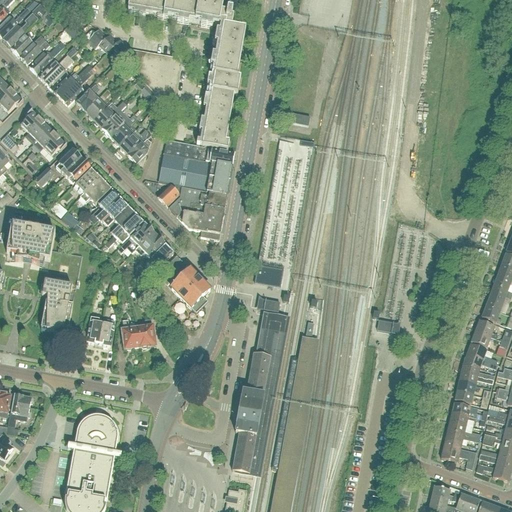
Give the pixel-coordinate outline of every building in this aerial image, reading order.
[(204,148),(212,150),(227,152),(229,144),(225,143),(234,97),(237,97),(240,80),(237,80),(245,33),(231,30),(235,9),(233,9),(234,0),(222,0),(222,4),(201,0),(129,0),(127,10),(223,27),(202,148),(204,148)] [(3,7),(0,9),(0,24),(7,18),(10,15),(3,7)] [(2,44),(10,51),(24,37),(45,15),(46,14),(39,7),(30,17),(31,18),(24,25),(26,27),(20,33),(17,29),(2,44)] [(47,14),(46,14),(45,15),(54,24),(62,16),(50,11),(47,14)] [(0,28),(0,41),(1,42),(17,27),(28,16),(25,13),(14,24),(9,19),(0,28)] [(74,23),(63,34),(71,41),(82,30),(74,23)] [(11,52),(19,60),(33,46),(29,43),(34,38),(30,33),(25,38),(11,52)] [(106,40),(98,33),(89,42),(97,50),(106,40)] [(99,48),(106,56),(110,52),(117,45),(109,38),(99,48)] [(33,46),(19,60),(26,68),(44,51),(45,52),(49,47),(44,42),(36,49),(33,46)] [(117,45),(110,52),(119,60),(127,51),(128,51),(120,42),(117,45)] [(43,56),(29,71),(36,78),(51,63),(50,63),(63,51),(60,49),(48,61),(43,56)] [(146,88),(153,95),(162,105),(173,107),(180,69),(176,68),(173,64),(174,60),(127,51),(119,60),(146,88)] [(37,79),(45,86),(70,60),(67,58),(57,67),(53,64),(37,79)] [(70,60),(45,86),(52,94),(68,78),(63,74),(73,64),(70,60)] [(61,103),(88,75),(84,72),(78,78),(74,74),(69,79),(53,95),(61,103)] [(88,75),(61,103),(67,109),(83,93),(79,89),(91,78),(88,75)] [(5,87),(0,92),(0,107),(13,95),(5,87)] [(147,101),(153,95),(146,88),(140,94),(147,101)] [(98,102),(89,93),(75,106),(84,115),(98,102)] [(13,95),(0,107),(8,115),(15,109),(16,111),(23,104),(22,104),(13,95)] [(106,110),(98,102),(84,115),(85,115),(88,119),(88,120),(90,123),(92,122),(93,123),(106,110)] [(106,110),(93,123),(94,124),(94,126),(96,129),(98,128),(101,132),(115,119),(120,114),(126,108),(122,104),(116,111),(111,106),(106,110)] [(31,113),(25,119),(27,121),(20,128),(28,136),(41,123),(32,114),(32,113),(31,113)] [(115,119),(101,132),(110,141),(111,141),(111,142),(124,129),(123,128),(129,122),(120,114),(115,119)] [(287,125),(308,129),(309,120),(288,116),(287,125)] [(124,129),(111,142),(114,145),(114,147),(116,149),(118,149),(120,150),(133,137),(126,131),(136,122),(133,119),(129,122),(123,128),(124,129)] [(41,123),(28,136),(36,143),(49,131),(41,123)] [(49,131),(36,143),(43,151),(56,138),(49,131)] [(128,159),(143,142),(146,134),(145,133),(137,141),(133,137),(120,150),(120,151),(120,152),(122,155),(124,154),(127,158),(128,159)] [(143,142),(128,159),(136,167),(141,172),(146,160),(145,159),(146,157),(148,152),(150,145),(149,144),(147,142),(150,138),(146,134),(143,142)] [(16,148),(6,138),(0,144),(10,154),(16,148)] [(56,138),(43,151),(51,159),(58,153),(60,154),(66,148),(65,148),(56,138)] [(163,156),(232,169),(234,156),(211,152),(212,150),(204,148),(203,150),(194,148),(184,146),(166,143),(163,156)] [(279,143),(254,284),(284,290),(288,291),(313,145),(299,143),(298,147),(297,147),(293,146),(279,143)] [(0,174),(2,177),(7,172),(3,169),(9,163),(4,159),(7,155),(0,148),(0,174)] [(16,148),(10,154),(13,156),(19,151),(16,148)] [(64,179),(81,162),(72,153),(58,167),(59,167),(55,170),(64,179)] [(181,190),(227,199),(232,169),(163,156),(158,186),(181,190)] [(22,166),(25,169),(31,163),(28,160),(22,166)] [(89,171),(81,162),(64,179),(73,187),(76,184),(89,171)] [(31,163),(25,169),(28,172),(32,168),(34,166),(31,163)] [(34,184),(41,190),(53,178),(47,171),(34,184)] [(96,178),(91,173),(75,188),(83,197),(84,197),(99,181),(96,178)] [(105,187),(99,181),(84,197),(83,197),(80,200),(86,206),(89,202),(95,208),(110,193),(105,187)] [(13,188),(19,194),(22,191),(16,185),(13,188)] [(157,200),(166,209),(178,197),(169,189),(157,200)] [(189,216),(192,207),(224,213),(227,199),(181,190),(179,201),(168,212),(176,219),(181,214),(189,216)] [(98,223),(120,202),(112,194),(98,208),(99,210),(89,220),(95,225),(97,222),(98,223)] [(4,198),(10,204),(12,201),(6,195),(4,198)] [(1,201),(7,207),(10,204),(4,198),(1,201)] [(37,206),(46,214),(52,208),(43,199),(37,206)] [(127,210),(120,202),(98,223),(101,226),(104,224),(109,229),(114,224),(113,224),(127,210)] [(48,214),(60,222),(66,214),(54,205),(48,214)] [(176,220),(189,232),(192,233),(201,234),(200,240),(218,243),(219,238),(220,238),(224,213),(192,207),(189,216),(181,214),(176,219),(176,220)] [(135,218),(127,210),(113,224),(114,224),(118,229),(110,236),(113,239),(114,239),(135,218)] [(71,231),(71,218),(61,218),(61,231),(71,231)] [(143,225),(135,218),(114,239),(116,242),(124,235),(128,239),(143,225)] [(88,226),(86,219),(77,221),(79,228),(88,226)] [(138,250),(153,236),(147,230),(144,227),(130,241),(118,253),(121,256),(126,251),(131,256),(135,253),(138,250)] [(54,235),(11,228),(10,236),(8,245),(0,243),(0,290),(1,291),(4,277),(24,281),(44,284),(41,298),(48,299),(47,303),(47,305),(45,304),(40,332),(53,334),(53,338),(66,341),(72,308),(73,301),(69,300),(71,289),(76,290),(81,258),(51,253),(54,235)] [(163,246),(153,236),(138,250),(149,260),(163,246)] [(173,256),(165,248),(151,262),(146,266),(155,275),(160,270),(159,270),(173,256)] [(511,259),(505,256),(501,267),(511,271),(511,259)] [(163,271),(174,282),(186,269),(176,259),(163,271)] [(511,271),(501,267),(497,278),(511,283),(511,282),(511,271)] [(202,300),(210,293),(190,273),(171,292),(190,312),(191,312),(195,316),(207,305),(202,300)] [(497,278),(493,288),(508,294),(510,287),(511,287),(511,283),(497,278)] [(493,288),(489,298),(504,304),(503,304),(509,306),(510,302),(505,300),(508,294),(493,288)] [(489,298),(485,309),(500,315),(503,304),(504,304),(489,298)] [(147,302),(141,305),(149,321),(156,320),(147,302)] [(260,312),(277,316),(278,310),(279,305),(262,302),(261,307),(260,312)] [(485,309),(481,320),(495,326),(499,327),(501,322),(497,321),(500,315),(485,309)] [(93,347),(97,347),(101,327),(97,326),(98,322),(91,321),(90,325),(86,345),(94,346),(93,347)] [(122,332),(124,352),(140,350),(137,330),(129,331),(128,323),(122,324),(123,332),(122,332)] [(144,329),(137,330),(140,350),(154,348),(151,328),(150,323),(143,323),(144,329)] [(376,333),(394,336),(395,331),(395,326),(378,323),(377,328),(376,333)] [(101,327),(97,347),(103,349),(103,348),(110,350),(114,330),(114,329),(114,325),(107,324),(106,328),(101,327)] [(475,335),(490,341),(496,343),(497,338),(492,336),(494,329),(479,324),(475,335)] [(490,341),(475,335),(471,345),(486,351),(490,341)] [(503,338),(500,344),(507,347),(510,340),(503,338)] [(507,347),(500,344),(498,351),(505,354),(507,347)] [(467,356),(495,367),(497,364),(483,359),(486,353),(470,348),(467,356)] [(467,356),(464,365),(479,370),(480,367),(495,373),(497,368),(495,367),(482,362),(467,356)] [(247,476),(249,477),(270,360),(253,357),(246,395),(242,394),(241,402),(236,427),(236,428),(235,435),(239,436),(232,473),(247,476)] [(462,369),(461,376),(493,384),(494,379),(477,375),(479,370),(464,365),(462,369)] [(461,376),(458,385),(475,388),(477,384),(492,387),(493,384),(461,376)] [(511,383),(511,387),(511,389),(511,388),(511,378),(502,376),(501,380),(511,383)] [(458,385),(456,394),(473,398),(475,388),(458,385)] [(498,391),(497,395),(511,399),(511,388),(511,389),(511,394),(498,391)] [(473,398),(456,394),(454,403),(471,407),(473,398)] [(511,399),(497,395),(496,400),(508,404),(507,409),(511,410),(511,399)] [(0,396),(0,420),(4,421),(4,416),(7,417),(10,398),(5,398),(5,397),(0,396)] [(11,416),(10,416),(9,416),(7,429),(5,437),(17,439),(18,432),(14,432),(15,422),(26,424),(27,420),(31,402),(24,401),(14,398),(11,416)] [(488,401),(482,400),(480,409),(486,411),(488,401)] [(454,406),(451,416),(475,421),(476,417),(468,415),(469,410),(454,406)] [(500,417),(499,420),(511,423),(511,413),(510,413),(508,419),(500,417)] [(451,416),(449,425),(465,429),(466,423),(474,425),(475,421),(451,416)] [(65,502),(64,506),(64,509),(65,511),(104,511),(105,510),(114,460),(120,461),(121,455),(115,454),(117,442),(117,438),(117,437),(116,433),(115,430),(115,428),(113,426),(112,424),(110,423),(107,421),(104,419),(102,419),(100,418),(97,418),(95,418),(92,418),(89,419),(87,420),(85,422),(83,423),(81,425),(80,426),(79,429),(77,432),(76,435),(74,447),(68,446),(68,449),(67,452),(73,453),(65,502)] [(506,428),(505,432),(511,433),(511,423),(499,420),(499,421),(489,418),(488,423),(506,428)] [(449,425),(447,434),(479,441),(480,438),(464,434),(465,429),(449,425)] [(495,436),(494,439),(511,444),(511,433),(505,432),(503,438),(495,436)] [(447,434),(445,443),(461,447),(462,441),(478,445),(479,441),(447,434)] [(0,459),(4,463),(13,451),(7,447),(8,444),(2,439),(3,436),(0,435),(0,459)] [(501,447),(500,451),(511,454),(511,444),(494,439),(494,440),(484,437),(483,442),(501,447)] [(445,443),(443,452),(475,460),(476,456),(459,452),(461,447),(445,443)] [(483,454),(482,457),(489,459),(511,464),(511,454),(500,451),(498,457),(490,455),(490,456),(483,454)] [(475,460),(443,452),(441,462),(456,465),(458,460),(465,462),(465,464),(473,466),(475,460)] [(496,466),(495,471),(510,475),(511,468),(511,464),(489,459),(482,457),(480,457),(478,462),(496,466)] [(475,474),(476,474),(486,479),(488,473),(494,475),(492,481),(508,485),(510,475),(495,471),(486,469),(486,470),(477,467),(475,474)] [(431,500),(447,504),(449,493),(434,490),(431,500)] [(224,511),(242,511),(246,493),(238,492),(238,494),(228,493),(224,511)] [(455,511),(465,511),(469,500),(461,497),(456,510),(455,511)] [(431,500),(429,509),(442,511),(455,511),(456,510),(446,508),(447,504),(431,500)] [(465,511),(476,511),(480,504),(469,500),(465,511)]
